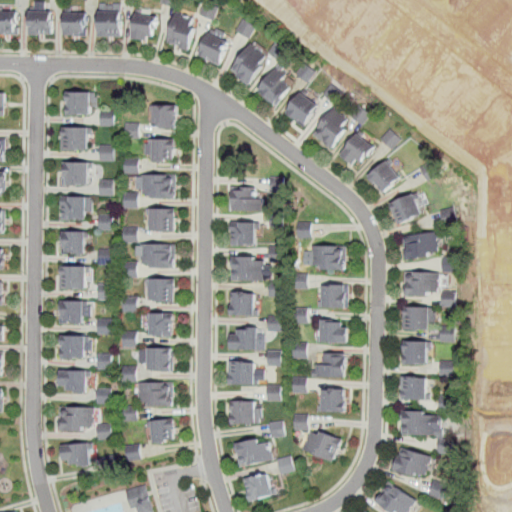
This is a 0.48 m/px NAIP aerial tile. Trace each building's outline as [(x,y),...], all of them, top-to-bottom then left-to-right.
[(220,7),(205,0),(200,13),(214,19),(220,7)] [(25,35),(1,36),(1,9),(24,8),(25,35)] [(59,10),(58,34),(33,33),(34,8),(59,10)] [(157,18),(153,38),(149,38),(148,41),(134,39),(139,8),(148,10),(147,17),(157,18)] [(93,34),(69,34),(69,10),(93,10),(93,34)] [(127,10),(127,36),(101,36),(102,10),(127,10)] [(200,29),(194,50),(169,42),(178,12),(198,18),(195,27),(200,29)] [(250,38),(257,26),(244,18),(237,30),(250,38)] [(229,40),(219,64),(201,56),(212,30),(217,32),(216,34),(229,40)] [(285,44),(274,42),(271,54),(282,57),(285,44)] [(269,66),(255,85),(234,69),(253,44),(270,57),(265,64),(269,66)] [(294,87),(286,97),(284,96),(278,104),(260,91),(281,63),(286,67),(283,70),(290,75),(285,81),(294,87)] [(322,105),(307,127),(288,113),(306,89),(313,95),(312,97),(322,105)] [(99,91),(98,115),(70,114),(71,90),(99,91)] [(0,93),(13,94),(12,117),(0,116),(0,93)] [(181,105),(181,116),(179,116),(178,126),(157,126),(157,105),(181,105)] [(364,125),(372,113),(363,107),(355,118),(364,125)] [(352,129),(338,147),(330,141),(328,143),(316,134),(336,108),(352,120),(348,126),(352,129)] [(102,125),(115,125),(114,110),(102,111),(102,125)] [(140,122),(126,122),(127,137),(141,136),(140,122)] [(92,150),(66,150),(66,126),(92,127),(92,150)] [(382,138),(392,150),(403,140),(392,129),(382,138)] [(378,147),(366,163),(360,159),(356,164),(344,155),(362,132),(365,134),(363,136),(378,147)] [(179,140),(179,149),(175,149),(175,160),(155,159),(156,145),(149,145),(149,139),(179,140)] [(9,161),(0,161),(0,140),(9,140),(9,161)] [(115,160),(115,145),(101,144),(101,160),(115,160)] [(404,179),(388,194),(372,177),(390,161),(397,168),(396,170),(404,179)] [(440,174),(434,161),(421,166),(427,180),(440,174)] [(95,187),(66,187),(66,163),(95,163),(95,187)] [(13,198),(0,198),(0,172),(12,172),(13,198)] [(178,174),(178,187),(181,187),(181,197),(161,198),(161,194),(147,194),(147,188),(145,189),(144,174),(178,174)] [(285,176),(271,176),(271,191),(285,191),(285,176)] [(115,195),(115,179),(101,179),(101,195),(115,195)] [(259,186),(259,198),(266,198),(266,204),(269,204),(269,209),(232,209),(232,186),(259,186)] [(424,215),(402,226),(393,204),(415,194),(424,215)] [(96,198),(95,212),(92,212),(92,222),(64,220),(66,196),(96,198)] [(176,230),(154,230),(153,208),(176,208),(176,230)] [(12,235),(0,235),(0,211),(12,211),(12,235)] [(114,214),(101,214),(100,228),(114,228),(114,214)] [(312,237),(312,222),(298,221),(298,237),(312,237)] [(257,244),(234,244),(235,222),(257,222),(257,244)] [(140,226),(126,226),(126,241),(139,242),(140,226)] [(92,233),(91,257),(64,257),(64,232),(92,233)] [(438,232),(441,252),(438,252),(439,258),(414,261),(413,251),(409,251),(406,237),(438,232)] [(177,251),(176,267),(157,266),(157,262),(144,262),(144,258),(142,258),(142,243),(174,243),(174,251),(177,251)] [(348,245),(348,261),(352,261),(352,270),(332,270),(332,266),(316,266),(316,260),(315,260),(315,245),(348,245)] [(0,249),(12,250),(11,270),(0,269),(0,249)] [(262,256),(262,259),(266,259),(266,278),(234,279),(234,256),(262,256)] [(139,261),(124,261),(124,276),(139,276),(139,261)] [(93,268),(92,289),(66,288),(66,268),(93,268)] [(442,273),(441,293),(438,293),(437,298),(414,297),(415,289),(409,289),(409,273),(442,273)] [(176,278),(176,300),(152,299),(153,277),(176,278)] [(350,307),(318,307),(318,300),(324,300),(324,284),(350,284),(350,307)] [(0,285),(11,286),(10,306),(0,305),(0,285)] [(251,291),(251,293),(256,293),(256,314),(234,315),(234,291),(251,291)] [(139,296),(125,295),(124,311),(139,311),(139,296)] [(89,327),(67,327),(67,302),(88,301),(89,327)] [(434,307),(433,329),(408,329),(409,306),(434,307)] [(178,314),(178,323),(177,323),(177,337),(154,337),(154,314),(178,314)] [(283,330),(283,315),(269,315),(269,331),(283,330)] [(113,318),(99,318),(99,334),(114,334),(113,318)] [(0,321),(5,321),(5,326),(10,326),(10,341),(0,341),(0,321)] [(349,330),(349,343),(319,343),(320,337),(324,337),(324,322),(335,322),(335,324),(343,325),(343,330),(349,330)] [(260,327),(259,348),(233,348),(234,334),(238,334),(238,330),(248,330),(248,327),(260,327)] [(138,330),(124,330),(124,346),(138,346),(138,330)] [(90,361),(66,362),(65,336),(90,336),(90,361)] [(432,363),(405,363),(406,341),(432,342),(432,363)] [(175,348),(175,358),(172,358),(172,362),(174,362),(174,369),(151,369),(151,348),(175,348)] [(269,365),(282,365),(282,349),(268,350),(269,365)] [(98,368),(113,368),(113,353),(99,352),(98,368)] [(352,354),(351,375),(310,373),(311,364),(321,365),(322,353),(352,354)] [(10,376),(0,376),(0,354),(10,354),(10,376)] [(441,374),(455,375),(455,360),(441,360),(441,374)] [(259,362),(258,384),(230,383),(232,361),(259,362)] [(124,380),(138,381),(138,365),(125,365),(124,380)] [(93,372),(93,394),(71,394),(71,392),(67,392),(67,372),(93,372)] [(308,377),(294,377),(294,392),(308,392),(308,377)] [(428,378),(428,401),(404,400),(405,378),(428,378)] [(174,382),(174,392),(179,392),(179,408),(159,408),(159,401),(142,401),(143,382),(174,382)] [(283,400),(283,385),(268,385),(268,400),(283,400)] [(98,403),(113,402),(113,387),(98,388),(98,403)] [(8,412),(0,412),(0,390),(8,390),(8,412)] [(347,391),(347,402),(351,402),(351,411),(314,411),(314,406),(324,406),(324,391),(347,391)] [(258,400),(259,421),(237,422),(237,415),(233,415),(232,401),(258,400)] [(100,409),(100,429),(94,429),(94,434),(68,433),(68,421),(62,421),(62,408),(100,409)] [(437,418),(437,435),(404,434),(404,411),(433,412),(433,418),(437,418)] [(310,414),(296,413),(296,429),(310,429),(310,414)] [(175,419),(177,440),(157,441),(156,427),(151,427),(151,421),(175,419)] [(271,421),(272,437),(286,436),(285,420),(271,421)] [(311,431),(325,436),(326,433),(346,441),(343,450),(339,448),(334,460),(302,447),(308,434),(309,435),(311,431)] [(261,439),(262,444),(268,443),(271,462),(252,466),(252,463),(241,466),(237,444),(261,439)] [(94,445),(95,468),(78,469),(78,465),(66,466),(65,447),(94,445)] [(433,458),(427,476),(423,475),(422,479),(397,471),(404,448),(433,458)] [(282,473),(296,470),(292,455),(279,458),(282,473)] [(274,495),(253,501),(247,479),(268,473),(274,495)] [(448,484),(434,479),(429,494),(443,498),(448,484)] [(421,503),(415,511),(396,511),(381,502),(384,497),(383,496),(391,483),(421,503)] [(128,491),(147,485),(151,497),(155,511),(139,511),(138,507),(133,509),(128,491)]
